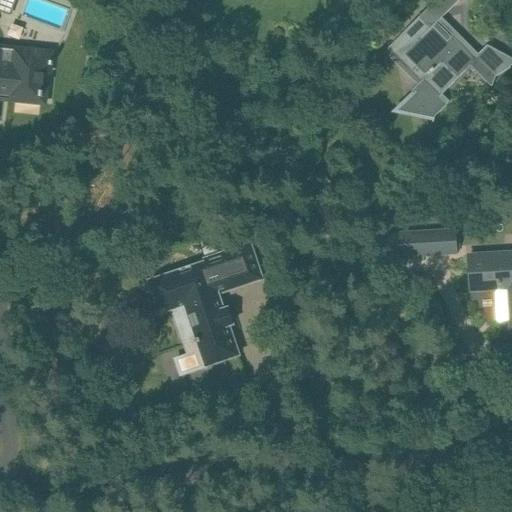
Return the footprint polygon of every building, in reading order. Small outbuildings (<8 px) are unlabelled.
[(0,0),(0,11),(11,15),(16,0),(0,0)] [(436,0),(393,44),(430,81),(425,85),(438,98),(471,65),(492,86),(496,77),(511,68),(510,67),(511,65),(511,57),(488,45),(479,54),(442,17),(459,0),(436,0)] [(0,44),(0,93),(11,94),(10,100),(41,103),(43,74),(53,75),(55,50),(0,44)] [(162,179),(169,210),(182,207),(175,176),(162,179)] [(421,197),(398,191),(393,208),(416,214),(421,197)] [(456,228),(405,231),(392,232),(394,258),(458,254),(456,228)] [(177,376),(239,355),(229,325),(234,323),(229,308),(223,310),(218,293),(262,278),(250,244),(205,260),(206,262),(150,282),(159,309),(178,302),(188,332),(194,330),(196,335),(194,336),(195,339),(197,339),(200,346),(170,356),(177,376)] [(511,253),(501,254),(469,256),(471,290),(497,289),(499,321),(511,321),(511,332),(511,253)]
